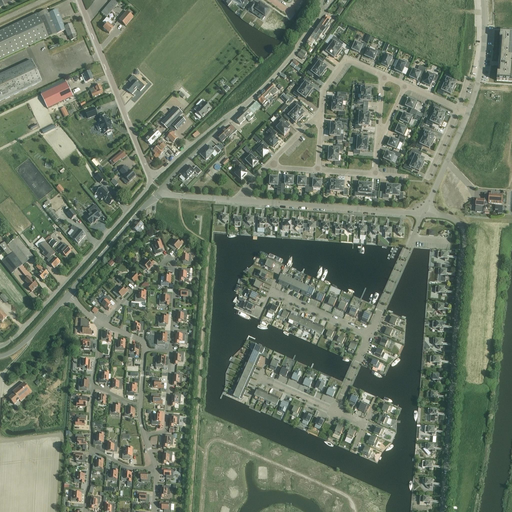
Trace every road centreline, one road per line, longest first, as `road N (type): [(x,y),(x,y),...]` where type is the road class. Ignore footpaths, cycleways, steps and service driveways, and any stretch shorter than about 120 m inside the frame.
road 1 (track): [(190,511),(209,246),(186,229),(178,196)]
road 2 (unclassified): [(444,511),(463,237),(452,220),(423,216)]
road 3 (residential): [(12,339),(152,179)]
road 4 (residential): [(152,179),(78,0)]
road 5 (residential): [(99,324),(168,259),(170,350)]
road 6 (unclassified): [(423,216),(242,200)]
road 7 (residential): [(237,111),(281,69),(331,0)]
road 8 (residential): [(423,216),(369,336)]
road 9 (unclassified): [(153,198),(67,295)]
